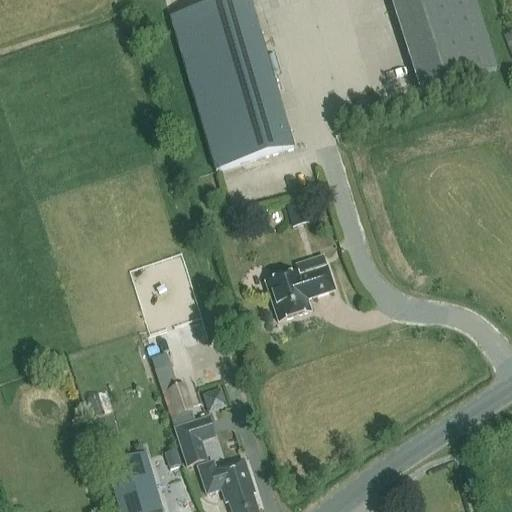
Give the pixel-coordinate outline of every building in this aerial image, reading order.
[(238,0),(170,20),(215,175),(293,152),(247,0),(238,0)] [(476,0),(391,0),(418,92),(496,70),(476,0)] [(511,34),(503,38),(511,60),(511,34)] [(264,285),(277,325),(310,315),(306,303),(334,294),(326,270),(298,279),(296,275),(264,285)] [(168,392),(168,394),(162,396),(173,431),(186,470),(208,463),(202,445),(215,441),(208,419),(194,424),(191,414),(193,414),(185,387),(168,392)] [(211,413),(229,408),(224,389),(206,394),(211,413)] [(225,496),(230,511),(256,511),(251,498),(254,497),(243,462),(215,471),(213,464),(197,470),(206,497),(220,493),(222,497),(225,496)] [(162,511),(150,467),(130,473),(136,495),(123,499),(126,511),(162,511)]
